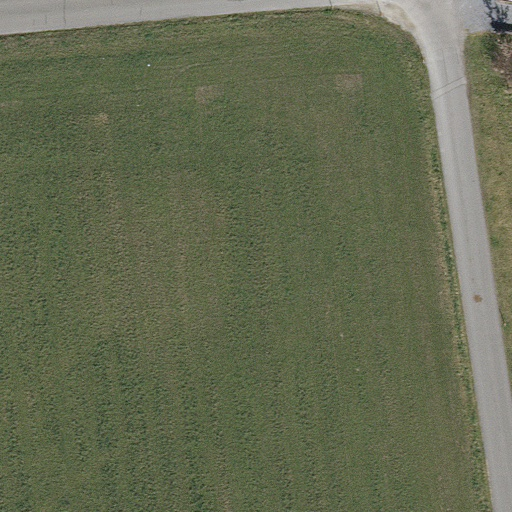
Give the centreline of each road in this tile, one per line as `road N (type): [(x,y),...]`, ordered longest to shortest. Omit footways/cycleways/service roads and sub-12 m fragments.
road 1 (residential): [(439,0),(511,509)]
road 2 (residential): [(0,24),(288,0)]
